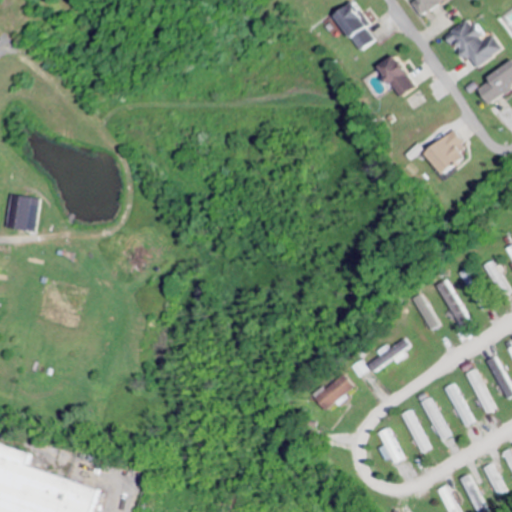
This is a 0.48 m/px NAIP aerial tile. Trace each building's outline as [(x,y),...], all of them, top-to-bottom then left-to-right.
[(427,17),(455,0),(420,0),(422,2),(419,4),(427,17)] [(342,17),(368,54),(382,43),(375,33),(380,29),(362,3),(342,17)] [(510,51),(498,35),(494,39),(486,27),(481,30),(474,21),(451,38),(458,47),(462,45),(482,72),(510,51)] [(389,67),(408,100),(425,91),(407,58),(389,67)] [(485,90),(495,106),(511,94),(511,66),(493,79),(496,83),(485,90)] [(473,142),(461,131),(436,157),(458,177),(476,157),(467,149),(473,142)] [(43,232),(47,200),(19,197),(16,230),(43,232)] [(510,277),(502,261),(491,267),(499,283),(510,277)] [(485,314),(494,309),(476,270),(466,274),(485,314)] [(421,300),(433,328),(442,324),(429,296),(421,300)] [(383,353),(386,357),(373,366),(379,374),(399,360),(403,365),(414,358),(409,352),(417,347),(411,340),(396,350),(393,346),(383,353)] [(511,380),(499,359),(490,364),(511,400),(511,380)] [(472,376),(493,416),(502,412),(481,371),(472,376)] [(362,390),(349,375),(321,400),(333,413),(342,405),(343,407),(362,390)] [(470,430),(480,425),(459,386),(449,391),(470,430)] [(436,451),(416,413),(406,417),(426,456),(436,451)] [(389,447),(386,449),(392,463),(399,460),(401,466),(409,462),(395,431),(384,436),(389,447)] [(0,511),(99,511),(106,488),(37,469),(41,454),(0,442),(0,511)] [(501,498),(511,495),(500,466),(490,469),(501,498)] [(445,493),(454,511),(465,511),(454,488),(445,493)]
